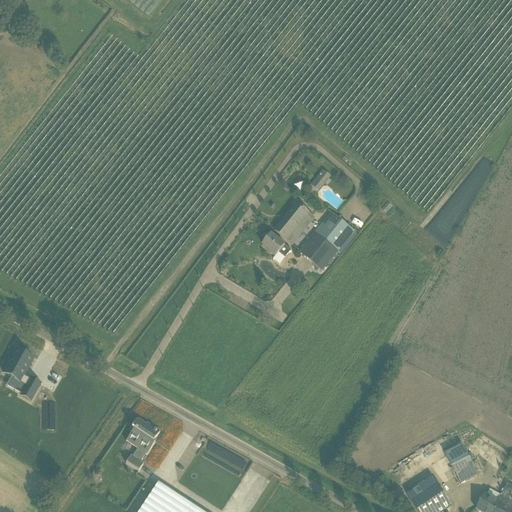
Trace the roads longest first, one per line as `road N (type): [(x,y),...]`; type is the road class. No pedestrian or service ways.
road 1 (unclassified): [(359,511),(0,306)]
road 2 (track): [(142,389),(56,511)]
